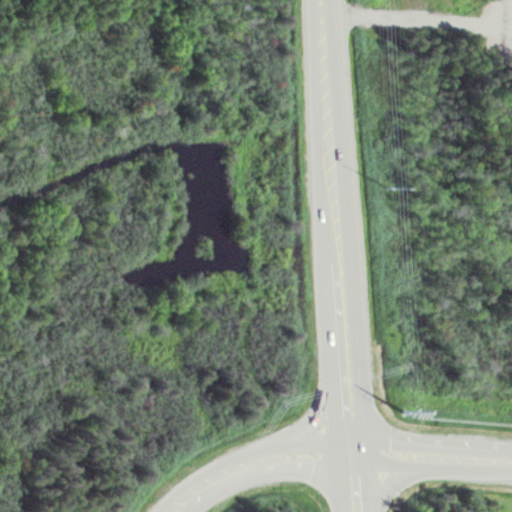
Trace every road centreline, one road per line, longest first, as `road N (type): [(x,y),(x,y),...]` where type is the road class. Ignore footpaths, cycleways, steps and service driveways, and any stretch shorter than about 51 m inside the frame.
road 1 (secondary): [(344,312),(322,0)]
road 2 (residential): [(186,511),(222,485),(260,471),(355,463)]
road 3 (tertiary): [(511,449),(353,438)]
road 4 (residential): [(289,444),(222,463),(157,511)]
road 5 (tertiary): [(344,312),(328,394),(289,444)]
road 6 (secondary): [(353,438),(344,312)]
